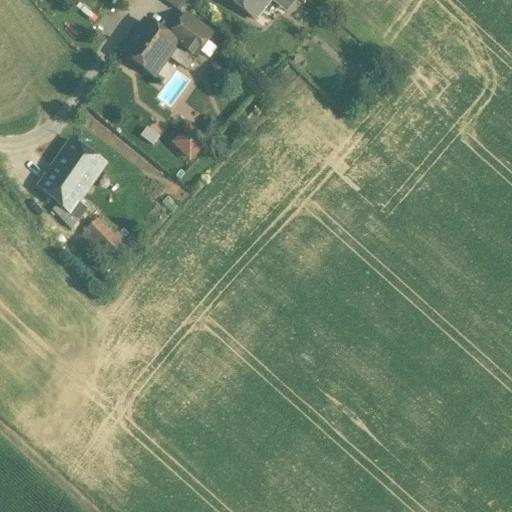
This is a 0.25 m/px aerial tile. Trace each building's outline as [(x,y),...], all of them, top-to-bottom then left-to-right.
[(187,3),(183,0),(167,0),(165,2),(180,13),(187,3)] [(227,0),(255,21),(271,0),(227,0)] [(169,40),(145,24),(122,57),(124,59),(125,62),(129,65),(132,64),(153,79),(176,47),(195,61),(213,36),(186,17),(169,40)] [(196,137),(181,152),(189,160),(203,145),(196,137)] [(106,167),(70,142),(63,152),(57,161),(38,189),(57,206),(71,217),(79,205),(82,208),(85,204),(81,202),(106,167)] [(141,193),(115,223),(130,235),(155,205),(141,193)] [(82,208),(79,205),(71,217),(78,223),(86,211),(82,208)] [(71,217),(57,206),(52,212),(72,231),(78,223),(71,217)] [(97,222),(82,235),(107,261),(125,243),(117,235),(113,239),(97,222)]
